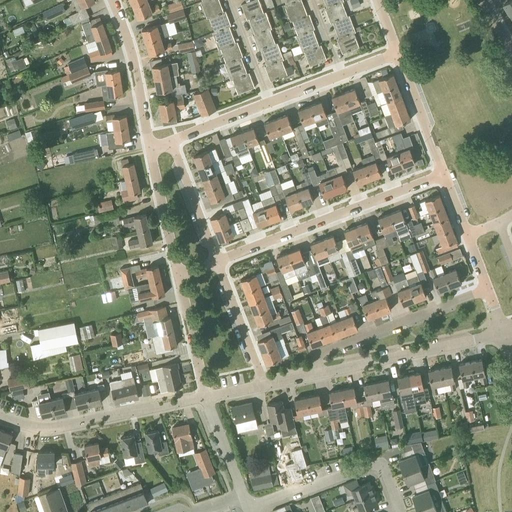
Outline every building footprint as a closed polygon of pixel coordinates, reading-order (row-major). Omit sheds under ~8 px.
[(72,0),(78,12),(86,8),(85,6),(95,2),(94,0),(72,0)] [(151,7),(148,0),(133,6),(138,18),(161,10),(159,4),(151,7)] [(170,13),(182,9),(184,8),(181,0),(167,5),(170,13)] [(224,11),(219,0),(207,0),(201,2),(207,17),(224,11)] [(263,13),(258,0),(252,0),(241,4),(247,20),(266,13),(266,12),(263,13)] [(290,21),(307,14),(301,0),(299,0),(285,5),(290,21)] [(329,17),(346,11),(342,2),(344,1),(343,0),(324,0),(327,7),(325,8),(329,17)] [(359,0),(351,0),(350,1),(353,9),(361,5),(359,0)] [(47,20),(66,11),(62,3),(43,12),(47,20)] [(182,9),(170,13),(167,14),(170,22),(185,17),(182,9)] [(75,13),(69,15),(70,17),(73,23),(73,24),(89,16),(86,10),(76,15),(75,13)] [(231,25),(226,10),(224,11),(207,17),(207,18),(209,18),(214,32),(229,26),(231,25)] [(347,16),(346,11),(329,17),(331,22),(333,22),(338,34),(354,28),(349,15),(347,16)] [(272,28),(266,13),(247,20),(249,19),(255,34),(272,28)] [(315,29),(309,14),(307,14),(290,21),(291,21),(292,21),(298,34),(296,35),(296,36),(313,29),(315,29)] [(102,22),(100,17),(90,21),(81,23),(86,35),(89,42),(95,40),(96,39),(107,35),(102,22)] [(289,22),(283,25),(285,32),(292,29),(289,22)] [(142,30),(146,42),(169,35),(165,23),(142,30)] [(22,26),(13,29),(15,35),(25,32),(22,26)] [(219,48),(235,42),(229,26),(214,32),(207,35),(213,50),(219,48)] [(275,44),(270,30),(272,29),(272,28),(255,34),(253,35),(259,50),(278,43),(277,43),(275,44)] [(343,53),(359,47),(354,33),(356,32),(354,28),(338,34),(339,38),(337,38),(343,53)] [(302,51),(319,45),(313,29),(296,36),(302,51)] [(112,49),(107,35),(96,39),(95,40),(96,39),(99,48),(89,52),(92,60),(102,56),(103,58),(113,55),(111,50),(112,49)] [(169,35),(146,42),(150,55),(173,47),(171,42),(163,44),(161,37),(169,35)] [(196,46),(206,42),(204,36),(194,40),(196,46)] [(180,53),(195,50),(193,41),(178,44),(180,53)] [(243,56),(237,41),(235,42),(219,48),(219,49),(221,49),(226,62),(224,63),(241,57),(243,56)] [(283,58),(278,43),(259,50),(259,51),(261,50),(267,65),(283,58)] [(327,59),(321,44),(319,45),(302,51),(302,52),(304,51),(310,66),(327,59)] [(20,67),(14,56),(6,60),(12,71),(20,67)] [(71,72),(88,66),(84,57),(68,63),(68,65),(71,72)] [(197,57),(189,59),(192,72),(200,70),(197,57)] [(230,79),(247,72),(241,57),(224,63),(230,79)] [(271,81),(287,74),(282,60),(284,60),(283,58),(267,65),(265,66),(271,81)] [(155,79),(179,74),(178,68),(179,67),(177,61),(152,66),(155,79)] [(73,83),(92,75),(88,66),(71,72),(71,73),(69,74),(73,83)] [(108,71),(108,69),(99,70),(102,85),(121,82),(119,70),(108,71)] [(255,87),(249,72),(247,73),(247,72),(230,79),(231,80),(233,79),(238,93),(255,87)] [(398,86),(393,73),(373,81),(368,82),(366,76),(360,78),(367,97),(377,93),(383,90),(383,91),(398,86)] [(172,84),(170,76),(179,74),(155,79),(157,92),(181,87),(180,82),(172,84)] [(192,92),(204,89),(203,81),(190,83),(192,92)] [(104,99),(112,98),(112,96),(123,94),(121,82),(102,85),(104,99)] [(382,105),(387,103),(402,97),(398,86),(383,91),(383,90),(377,93),(382,105)] [(360,103),(355,88),(344,93),(352,114),(363,109),(366,116),(371,114),(371,113),(369,109),(367,104),(366,101),(360,103)] [(198,106),(202,115),(216,110),(208,89),(194,94),(198,106)] [(162,119),(177,116),(175,109),(185,107),(182,93),(172,95),(173,99),(159,103),(162,119)] [(348,140),(345,132),(340,118),(352,114),(344,93),(332,97),(339,116),(334,118),(343,142),(348,140)] [(402,97),(387,103),(392,114),(406,108),(402,97)] [(86,110),(105,107),(104,101),(85,104),(86,110)] [(328,120),(326,115),(327,115),(321,101),(310,105),(316,120),(318,127),(329,122),(332,129),(337,144),(331,146),(332,147),(338,145),(343,143),(342,142),(343,142),(334,118),(328,120)] [(299,128),(303,139),(309,137),(304,125),(316,120),(310,105),(298,110),(303,123),(298,125),(299,128)] [(382,136),(397,131),(395,126),(397,126),(397,125),(411,119),(406,108),(392,114),(385,116),(389,127),(380,131),(382,136)] [(73,129),(95,122),(92,112),(69,119),(73,129)] [(299,128),(294,130),(287,114),(276,118),(282,133),(284,139),(295,134),(304,157),(309,154),(303,139),(299,128)] [(115,117),(115,115),(106,116),(109,131),(114,130),(128,127),(126,115),(115,117)] [(270,138),(282,133),(276,118),(264,123),(270,138)] [(111,145),(119,143),(119,141),(130,140),(128,127),(114,130),(115,138),(110,139),(111,145)] [(242,131),(248,145),(259,141),(254,127),(242,131)] [(9,141),(22,137),(20,130),(7,135),(9,141)] [(239,156),(250,152),(248,145),(242,131),(231,136),(234,145),(229,147),(231,155),(232,155),(236,165),(241,163),(239,156)] [(375,142),(371,131),(368,132),(360,135),(354,138),(356,143),(367,139),(371,148),(373,154),(362,159),(364,165),(370,179),(381,175),(374,157),(380,155),(376,145),(377,145),(375,141),(375,142)] [(100,132),(100,144),(108,144),(107,132),(100,132)] [(406,149),(401,138),(403,137),(401,132),(392,135),(404,166),(415,162),(410,148),(406,149)] [(382,160),(387,158),(392,171),(404,166),(392,135),(398,152),(387,157),(380,140),(375,141),(377,145),(376,145),(380,155),(382,160)] [(229,147),(225,138),(219,140),(223,149),(226,157),(231,155),(229,147)] [(195,143),(194,146),(195,148),(197,150),(201,149),(202,146),(201,143),(198,141),(195,143)] [(269,152),(270,152),(266,143),(265,141),(260,143),(267,162),(272,160),(269,152)] [(270,152),(275,150),(271,141),(266,143),(270,152)] [(346,167),(351,165),(343,143),(338,145),(346,167)] [(336,192),(348,188),(341,172),(347,170),(346,168),(346,167),(338,145),(332,147),(339,166),(327,170),(328,171),(331,178),(336,192)] [(96,147),(72,153),(74,163),(99,157),(96,147)] [(198,168),(212,163),(220,160),(216,148),(194,156),(198,168)] [(313,154),(315,160),(322,157),(320,151),(313,154)] [(129,163),(128,159),(121,160),(126,179),(137,177),(134,162),(129,163)] [(305,166),(303,159),(297,161),(300,168),(305,166)] [(40,160),(37,167),(43,170),(46,163),(40,160)] [(225,170),(233,168),(232,162),(223,165),(225,170)] [(217,174),(212,163),(198,168),(203,179),(217,174)] [(358,184),(370,179),(364,165),(353,170),(358,184)] [(275,169),(270,171),(278,193),(284,191),(283,189),(280,183),(275,169)] [(324,197),(336,192),(331,178),(328,171),(317,175),(314,169),(309,171),(314,185),(319,183),(324,197)] [(105,185),(112,183),(110,171),(102,172),(105,185)] [(258,175),(253,177),(253,178),(254,181),(265,177),(271,189),(273,195),(278,193),(270,171),(258,175)] [(302,205),(314,201),(308,187),(314,185),(309,171),(303,174),(306,181),(301,183),(304,189),(297,191),(302,205)] [(207,191),(226,184),(221,172),(217,174),(203,179),(207,191)] [(126,179),(128,189),(121,191),(123,200),(131,199),(137,197),(136,192),(141,191),(137,177),(126,179)] [(112,183),(105,185),(106,191),(114,189),(112,183)] [(233,194),(228,183),(226,184),(207,191),(211,202),(229,195),(232,201),(244,196),(242,190),(233,194)] [(295,185),(283,189),(284,191),(290,209),(302,205),(297,191),(295,185)] [(430,211),(444,206),(439,194),(419,202),(422,209),(417,211),(414,204),(409,206),(413,217),(429,211),(430,211)] [(281,217),(273,195),(271,196),(261,200),(264,208),(265,208),(270,222),(281,217)] [(252,226),(257,224),(258,226),(270,222),(265,208),(264,208),(254,212),(248,197),(242,200),(244,205),(244,207),(248,217),(253,228),(252,226)] [(99,212),(114,209),(112,200),(97,203),(99,212)] [(242,200),(233,203),(235,209),(244,205),(242,200)] [(434,222),(448,217),(444,206),(430,211),(434,222)] [(248,217),(244,207),(238,209),(242,219),(231,223),(248,217)] [(390,213),(398,234),(409,230),(406,221),(401,209),(390,213)] [(104,223),(102,213),(93,215),(96,225),(104,223)] [(215,229),(229,224),(225,213),(211,218),(215,229)] [(383,247),(389,245),(386,239),(398,234),(390,213),(378,218),(385,236),(380,238),(383,247)] [(150,228),(146,214),(123,219),(125,226),(136,224),(138,231),(150,228)] [(243,232),(253,228),(248,217),(231,223),(229,224),(215,229),(220,241),(234,236),(233,234),(243,230),(243,232)] [(438,234),(453,229),(448,217),(434,222),(438,234)] [(411,219),(406,221),(409,230),(411,236),(417,234),(415,230),(413,225),(411,219)] [(383,247),(380,238),(374,240),(367,222),(356,226),(364,248),(373,244),(375,244),(378,249),(376,250),(378,257),(379,257),(381,265),(388,262),(383,247)] [(356,275),(361,273),(353,252),(364,248),(356,226),(344,231),(351,249),(347,251),(352,265),(356,275)] [(130,248),(153,242),(150,228),(138,231),(139,239),(129,241),(130,248)] [(438,253),(449,249),(447,244),(457,240),(453,229),(438,234),(442,245),(436,247),(438,253)] [(123,248),(121,235),(112,236),(114,249),(123,248)] [(342,266),(346,267),(352,265),(347,251),(341,253),(334,235),(323,239),(328,254),(331,261),(339,258),(342,266)] [(310,244),(316,258),(328,254),(323,239),(310,244)] [(307,266),(300,248),(288,252),(298,278),(299,280),(310,275),(313,282),(318,280),(316,273),(313,264),(307,266)] [(438,256),(441,264),(463,256),(460,248),(438,256)] [(423,269),(429,266),(422,249),(417,252),(423,269)] [(293,299),(287,284),(299,280),(298,278),(288,252),(277,257),(284,275),(278,277),(279,278),(280,282),(287,301),(293,299)] [(423,269),(417,252),(409,254),(415,268),(418,274),(406,279),(404,274),(414,301),(426,296),(421,281),(426,279),(422,269),(423,269)] [(268,275),(276,272),(272,260),(261,265),(263,271),(266,270),(268,275)] [(321,271),(318,265),(317,262),(313,264),(316,273),(321,271)] [(404,274),(393,278),(387,263),(381,266),(387,281),(388,282),(394,279),(403,305),(414,301),(404,274)] [(136,285),(137,286),(162,280),(158,265),(135,271),(137,278),(148,275),(150,282),(136,285)] [(387,281),(380,265),(375,268),(382,287),(371,291),(374,300),(379,314),(391,309),(386,295),(392,293),(388,282),(387,281)] [(444,273),(441,265),(430,269),(438,291),(450,287),(445,273),(444,273)] [(125,288),(134,286),(129,267),(120,269),(125,288)] [(450,287),(461,283),(456,268),(445,273),(450,287)] [(8,270),(0,272),(0,282),(10,281),(8,270)] [(268,275),(268,276),(270,281),(273,280),(273,281),(279,278),(278,277),(276,272),(268,275)] [(245,291),(260,286),(255,274),(241,280),(245,291)] [(353,276),(350,277),(346,279),(351,292),(358,290),(353,276)] [(137,286),(140,300),(165,294),(162,280),(137,286)] [(308,283),(302,285),(305,293),(311,291),(308,283)] [(265,295),(271,293),(268,285),(262,287),(265,295)] [(264,297),(260,286),(245,291),(250,303),(264,297)] [(105,293),(108,301),(117,299),(115,290),(105,293)] [(368,302),(366,294),(360,296),(368,318),(379,314),(374,300),(368,302)] [(264,297),(250,303),(254,314),(269,308),(264,297)] [(358,329),(353,315),(359,313),(355,302),(348,305),(349,307),(345,309),(348,316),(341,319),(347,333),(358,329)] [(331,312),(328,304),(323,306),(336,337),(347,333),(341,319),(336,321),(332,312),(331,312)] [(166,317),(163,306),(137,313),(139,320),(151,317),(152,317),(156,335),(174,331),(170,316),(166,317)] [(323,326),(319,327),(324,341),(336,337),(323,306),(319,308),(322,316),(320,316),(322,322),(323,326)] [(271,314),(269,308),(254,314),(258,325),(281,316),(279,311),(271,314)] [(291,311),(296,324),(304,321),(299,308),(291,311)] [(282,324),(291,320),(289,315),(279,319),(282,324)] [(42,348),(78,341),(74,321),(38,329),(42,348)] [(262,352),(277,347),(277,346),(285,343),(281,332),(294,327),(292,321),(270,329),(272,335),(258,340),(262,352)] [(324,341),(319,327),(313,330),(310,322),(304,324),(313,346),(324,341)] [(80,325),(81,338),(94,337),(93,324),(80,325)] [(9,325),(0,327),(0,335),(11,333),(9,325)] [(177,345),(174,331),(156,335),(157,335),(152,336),(156,353),(173,349),(172,346),(177,345)] [(113,345),(123,343),(121,332),(110,334),(113,345)] [(299,345),(304,343),(301,335),(296,337),(299,345)] [(304,343),(299,345),(297,346),(299,351),(306,348),(305,343),(304,343)] [(267,363),(282,358),(277,347),(262,352),(267,363)] [(482,383),(487,382),(482,359),(470,361),(474,377),(481,376),(482,383)] [(460,388),(470,386),(468,378),(474,377),(470,361),(459,364),(462,378),(458,379),(460,388)] [(148,363),(137,365),(139,373),(150,371),(148,363)] [(153,381),(158,380),(179,375),(176,363),(150,369),(153,381)] [(440,368),(445,391),(456,389),(451,365),(440,368)] [(445,391),(440,368),(428,370),(433,394),(445,391)] [(409,375),(413,394),(414,398),(425,396),(420,372),(409,375)] [(28,377),(27,375),(8,379),(10,390),(35,385),(33,376),(28,377)] [(161,392),(182,387),(179,375),(158,380),(161,392)] [(401,402),(407,401),(406,396),(413,394),(409,375),(398,377),(401,392),(399,392),(401,402)] [(127,400),(139,397),(134,376),(122,379),(127,400)] [(115,403),(127,400),(122,379),(110,382),(115,403)] [(392,394),(389,379),(376,382),(379,396),(380,402),(394,399),(393,394),(392,394)] [(363,405),(373,403),(372,398),(379,396),(376,382),(364,384),(367,399),(362,400),(363,405)] [(90,405),(102,402),(99,390),(105,389),(104,383),(98,385),(99,388),(87,391),(90,405)] [(144,395),(151,393),(148,383),(141,385),(144,395)] [(357,401),(354,386),(342,389),(345,404),(352,402),(353,408),(356,407),(357,415),(365,414),(363,407),(363,405),(362,400),(357,401)] [(23,388),(13,390),(14,399),(25,397),(23,388)] [(337,405),(345,404),(342,389),(329,392),(332,406),(327,407),(330,419),(331,425),(332,429),(339,428),(338,422),(340,421),(337,405)] [(75,394),(74,390),(68,392),(69,397),(75,396),(78,408),(90,405),(87,391),(75,394)] [(54,413),(66,411),(64,399),(69,397),(68,392),(62,393),(63,396),(51,399),(54,413)] [(310,411),(318,410),(319,415),(328,413),(330,419),(327,407),(322,408),(319,394),(307,396),(310,411)] [(294,420),(304,418),(303,413),(310,411),(307,396),(294,399),(298,414),(293,415),(294,420)] [(39,402),(39,399),(32,401),(33,406),(39,404),(42,416),(54,413),(51,399),(39,402)] [(295,426),(294,420),(293,415),(291,407),(284,409),(282,400),(267,403),(271,422),(279,420),(280,424),(281,429),(295,426)] [(232,406),(237,431),(258,426),(252,402),(232,406)] [(365,417),(372,415),(370,405),(363,407),(365,414),(365,417)] [(434,418),(441,417),(439,407),(432,408),(434,418)] [(397,427),(404,426),(400,409),(393,410),(397,427)] [(467,421),(475,420),(473,410),(465,411),(467,421)] [(463,432),(469,431),(467,421),(460,422),(463,432)] [(178,451),(194,447),(189,423),(173,427),(178,451)] [(7,448),(12,433),(0,428),(0,455),(0,454),(4,455),(6,448),(7,448)] [(324,430),(327,440),(333,439),(331,428),(324,430)] [(161,442),(159,430),(145,433),(149,451),(158,449),(160,455),(170,453),(167,441),(161,442)] [(424,441),(431,439),(429,430),(422,432),(424,441)] [(386,434),(380,436),(382,445),(388,444),(386,434)] [(137,447),(134,435),(121,438),(127,465),(146,461),(143,446),(137,447)] [(411,437),(412,443),(420,441),(419,435),(411,437)] [(420,441),(412,443),(411,443),(413,448),(401,453),(404,458),(399,460),(403,472),(402,472),(402,473),(429,462),(421,441),(420,441)] [(9,442),(6,463),(12,464),(15,443),(9,442)] [(100,448),(99,442),(85,445),(89,466),(100,464),(111,462),(108,447),(100,448)] [(342,448),(344,457),(355,455),(353,445),(342,448)] [(204,477),(215,472),(206,449),(195,453),(204,477)] [(295,462),(286,465),(291,482),(304,479),(302,469),(308,468),(303,452),(302,449),(291,452),(295,462)] [(54,466),(54,451),(38,451),(38,475),(46,475),(46,472),(53,472),(53,466),(54,466)] [(20,473),(23,454),(14,452),(11,472),(20,473)] [(119,458),(114,463),(119,469),(124,464),(119,458)] [(71,463),(77,486),(87,482),(81,460),(71,463)] [(429,462),(402,473),(403,473),(408,484),(413,482),(415,488),(435,480),(436,480),(429,462)] [(134,482),(131,467),(120,469),(123,484),(134,482)] [(198,471),(188,475),(193,489),(198,487),(200,484),(198,479),(201,478),(198,471)] [(64,476),(67,483),(74,481),(71,473),(64,476)] [(254,489),(273,484),(271,473),(251,477),(254,489)] [(27,495),(30,478),(20,477),(18,493),(27,495)] [(358,486),(356,480),(357,479),(344,484),(348,495),(353,493),(356,500),(376,492),(373,485),(371,485),(370,482),(358,486)] [(435,480),(415,488),(417,494),(412,496),(417,508),(433,501),(442,498),(435,480)] [(154,496),(168,490),(164,482),(150,489),(154,496)] [(122,490),(130,510),(148,503),(141,483),(122,490)] [(44,511),(49,511),(64,507),(66,506),(59,488),(39,495),(44,511)] [(105,496),(110,511),(124,511),(130,510),(122,490),(105,496)] [(378,499),(376,492),(356,500),(358,506),(353,508),(354,511),(368,511),(366,507),(378,502),(377,499),(378,499)] [(86,503),(89,511),(110,511),(105,496),(86,503)] [(342,496),(333,499),(335,506),(345,502),(342,496)] [(24,501),(17,503),(20,511),(27,510),(24,501)] [(437,511),(433,501),(417,508),(418,511),(437,511)] [(314,506),(316,511),(320,511),(325,510),(322,502),(314,506)]
